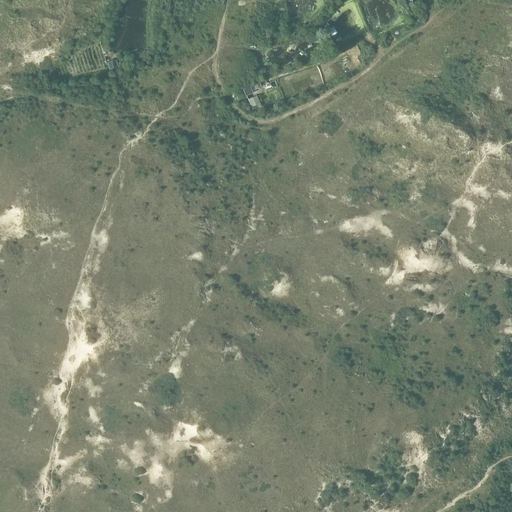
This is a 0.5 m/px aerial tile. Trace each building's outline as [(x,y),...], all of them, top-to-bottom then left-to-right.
[(333,28),(328,31),(332,36),(337,33),(333,28)] [(315,33),(309,36),(312,43),(318,40),(315,33)] [(115,61),(107,63),(109,70),(117,68),(115,61)] [(250,87),(243,90),(245,96),(246,96),(253,94),(252,91),(258,88),(258,87),(261,86),(260,84),(260,83),(250,87)] [(257,96),(248,100),(253,111),(261,107),(257,96)]
